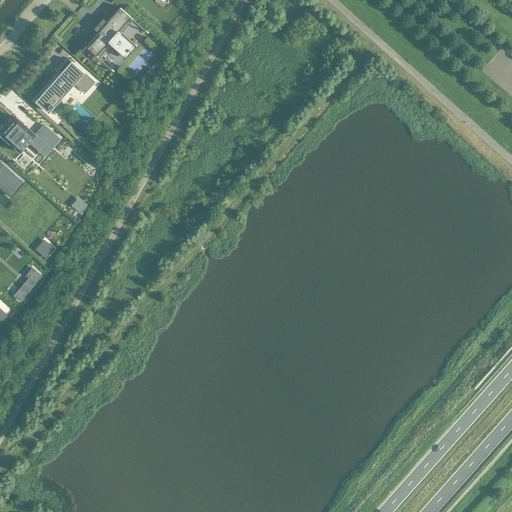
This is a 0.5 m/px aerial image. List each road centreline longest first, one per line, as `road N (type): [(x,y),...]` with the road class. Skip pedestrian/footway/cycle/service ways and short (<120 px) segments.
road 1 (unknown): [(250,0),(0,453)]
road 2 (trunk): [(511,369),(384,511)]
road 3 (trunk): [(430,511),(511,420)]
